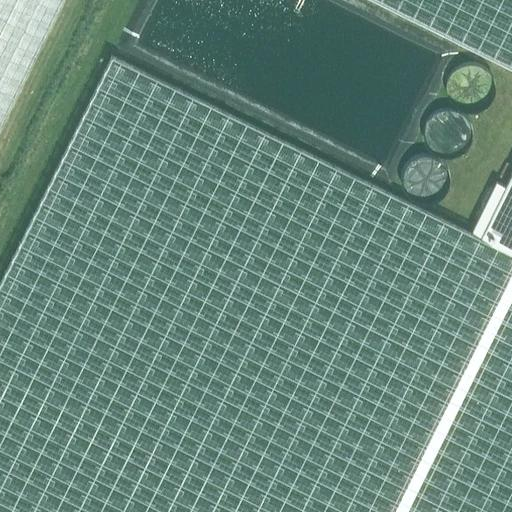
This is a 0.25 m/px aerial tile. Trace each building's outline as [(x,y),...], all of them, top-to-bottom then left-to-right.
[(0,0),(0,124),(61,0),(0,0)] [(113,55),(0,283),(0,511),(511,511),(511,0),(375,0),(511,67),(511,173),(506,185),(497,181),(472,232),(113,55)] [(499,88),(499,84),(499,78),(497,74),(495,69),(492,65),(488,63),(483,60),(479,59),(474,58),(469,59),(464,60),(459,63),(456,65),(453,69),(450,74),(449,78),(448,84),(449,88),(450,93),(452,97),(455,101),(459,104),(464,107),(469,109),(474,109),(478,109),(484,107),(491,102),(495,99),(497,94),(499,88)] [(470,138),(471,133),(470,127),(469,124),(467,120),(463,116),(460,113),(456,111),(451,110),(448,109),(444,109),(438,111),(433,113),(430,116),(427,120),(425,123),(424,127),(423,132),(424,137),(425,141),(427,145),(429,149),(433,152),(437,154),(440,156),(445,156),(450,156),(454,155),(459,153),(463,150),(466,146),(469,142),(470,138)] [(447,183),(448,178),(447,173),(446,168),(444,164),(440,161),(437,158),(433,156),(428,155),(424,155),(420,155),(416,156),(411,159),(408,162),(405,166),(403,169),(402,174),(402,178),(402,183),(403,186),(405,190),(408,194),(411,197),(415,199),(420,200),(425,201),(429,200),(434,199),(438,197),(441,194),(444,190),(446,186),(447,183)] [(474,189),(464,211),(474,216),(485,195),(474,189)]
